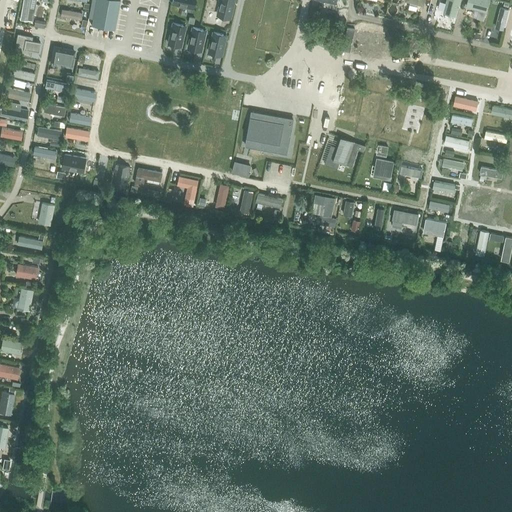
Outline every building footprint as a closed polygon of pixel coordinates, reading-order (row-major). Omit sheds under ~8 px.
[(96,0),(91,25),(114,29),(120,0),(96,0)] [(444,0),(441,15),(454,18),(458,0),(444,0)] [(485,2),(475,0),(467,0),(465,9),(482,13),(485,2)] [(504,13),(494,10),(490,30),(500,32),(504,13)] [(69,104),(66,122),(90,127),(95,104),(70,99),(69,104)] [(250,117),(247,135),(245,145),(287,153),(293,119),(252,112),(251,118),(250,117)] [(356,116),(354,124),(362,125),(364,118),(356,116)] [(325,163),(337,168),(340,161),(346,164),(354,141),(341,136),(337,148),(331,146),(325,163)] [(316,192),(314,201),(325,203),(323,213),(332,215),(336,196),(316,192)] [(55,204),(43,201),(39,221),(51,223),(55,204)] [(43,239),(19,235),(17,244),(42,248),(43,239)] [(38,267),(18,263),(16,274),(36,278),(38,267)] [(34,289),(23,286),(18,307),(29,309),(34,289)] [(23,341),(3,337),(0,349),(20,353),(23,341)] [(19,366),(0,362),(0,374),(17,378),(19,366)] [(15,393),(3,391),(0,406),(0,412),(11,414),(15,393)] [(8,427),(0,425),(0,445),(4,446),(8,427)]
